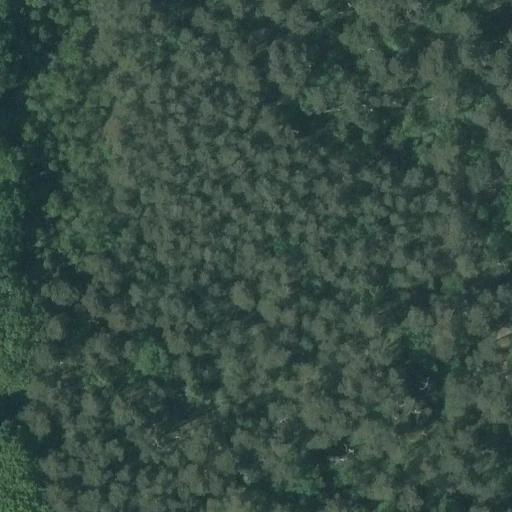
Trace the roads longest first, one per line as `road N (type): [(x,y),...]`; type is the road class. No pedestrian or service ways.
road 1 (unknown): [(511,497),(486,346),(490,191),(502,128),(486,0)]
road 2 (track): [(12,511),(0,271)]
